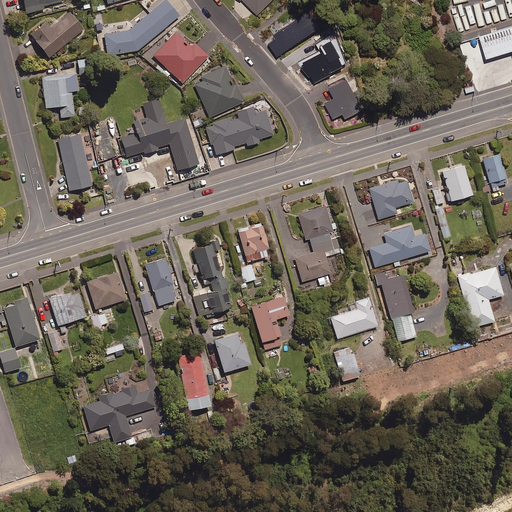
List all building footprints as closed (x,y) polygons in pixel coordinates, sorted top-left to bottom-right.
[(43,7),(64,2),(63,0),(21,0),(25,15),(44,10),(43,7)] [(241,0),(257,16),(273,0),(241,0)] [(108,56),(137,52),(178,17),(165,1),(128,31),(104,36),(108,56)] [(320,28),(310,12),(274,37),(276,39),(269,44),(278,56),(320,28)] [(48,59),(82,31),(68,14),(49,29),(45,24),(30,37),(48,59)] [(511,26),(479,36),(486,60),(511,52),(511,26)] [(195,43),(190,47),(175,33),(153,57),(182,84),(208,56),(195,43)] [(78,70),(86,69),(85,60),(77,61),(78,70)] [(233,87),(224,67),(200,78),(202,82),(195,85),(210,118),(243,102),(236,86),(233,87)] [(71,93),(78,92),(76,75),(41,79),(45,110),(59,108),(60,118),(74,117),(71,93)] [(345,119),(362,110),(346,80),(329,89),(335,99),(325,104),(333,119),(343,114),(345,119)] [(184,119),(165,125),(158,101),(142,105),(146,118),(135,122),(138,133),(120,139),(121,142),(114,144),(118,159),(143,152),(144,155),(158,151),(157,148),(169,144),(177,172),(198,165),(184,119)] [(264,112),(256,115),(253,108),(205,127),(216,156),(235,149),(234,147),(245,143),(247,147),(259,143),(258,140),(273,135),(264,112)] [(70,192),(92,187),(80,136),(58,141),(70,192)] [(496,185),(506,182),(496,150),(479,155),(490,190),(497,188),(496,185)] [(448,199),(470,192),(461,162),(439,169),(448,199)] [(412,200),(405,179),(396,182),(394,178),(367,187),(377,217),(395,212),(393,206),(412,200)] [(435,203),(442,201),(438,187),(431,189),(435,203)] [(326,231),(331,229),(322,203),(296,212),(304,237),(307,236),(311,251),(293,256),(300,280),(315,275),(317,283),(328,280),(325,272),(329,271),(323,254),(338,250),(333,236),(329,237),(326,231)] [(449,236),(440,205),(434,207),(442,238),(449,236)] [(265,245),(268,245),(261,220),(237,227),(246,260),(267,254),(265,245)] [(422,232),(412,235),(409,224),(382,232),(385,241),(367,247),(373,266),(428,248),(422,232)] [(219,264),(222,263),(215,238),(194,245),(208,292),(193,296),(199,316),(232,306),(227,288),(229,287),(226,277),(224,278),(219,264)] [(488,305),(500,301),(497,294),(501,293),(493,265),(467,272),(461,249),(449,253),(463,302),(465,302),(471,325),(492,319),(488,305)] [(168,270),(170,269),(164,253),(143,260),(158,303),(175,297),(172,289),(174,288),(168,270)] [(243,280),(255,277),(251,262),(240,265),(243,280)] [(95,306),(125,296),(116,268),(85,278),(95,306)] [(400,272),(383,277),(381,270),(372,272),(375,283),(378,282),(395,339),(414,334),(407,310),(412,309),(400,272)] [(78,289),(70,292),(68,287),(44,295),(47,303),(50,302),(56,322),(85,313),(78,289)] [(144,309),(153,306),(147,290),(139,292),(144,309)] [(275,314),(288,310),(283,292),(249,301),(263,348),(281,342),(277,331),(280,331),(275,314)] [(366,295),(346,301),(348,308),(328,314),(335,336),(375,322),(366,295)] [(32,307),(30,307),(26,296),(2,304),(15,343),(39,335),(32,313),(34,312),(32,307)] [(94,330),(108,326),(104,310),(90,314),(94,330)] [(53,349),(62,346),(56,328),(47,331),(53,349)] [(243,339),(240,340),(237,330),(216,336),(218,343),(215,344),(222,369),(250,360),(243,339)] [(106,352),(123,347),(122,341),(104,347),(106,352)] [(0,355),(5,371),(20,366),(14,345),(0,349),(0,355)] [(340,376),(357,370),(348,345),(331,350),(340,376)] [(187,404),(209,400),(199,349),(176,353),(178,363),(176,364),(180,384),(182,384),(187,404)] [(150,386),(136,390),(134,382),(97,392),(99,398),(82,403),(89,427),(108,421),(113,439),(131,433),(125,412),(155,404),(150,386)]
